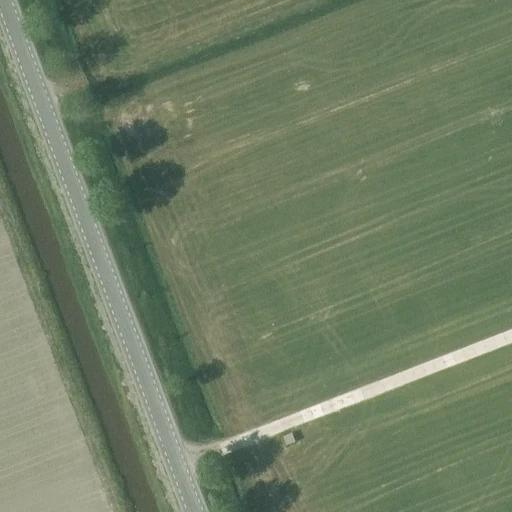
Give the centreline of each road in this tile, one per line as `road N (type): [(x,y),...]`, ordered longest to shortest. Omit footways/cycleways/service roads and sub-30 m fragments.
road 1 (tertiary): [(196,511),(4,0)]
road 2 (track): [(180,468),(511,338)]
